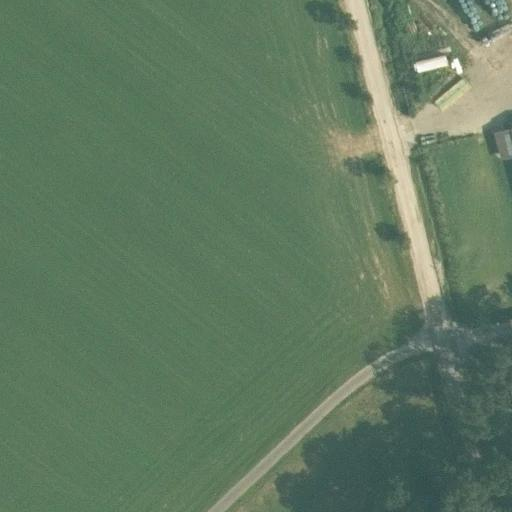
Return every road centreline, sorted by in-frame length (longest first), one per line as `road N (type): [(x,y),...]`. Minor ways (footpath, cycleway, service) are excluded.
road 1 (unclassified): [(355,0),(488,511)]
road 2 (track): [(443,329),(370,366),(213,511)]
